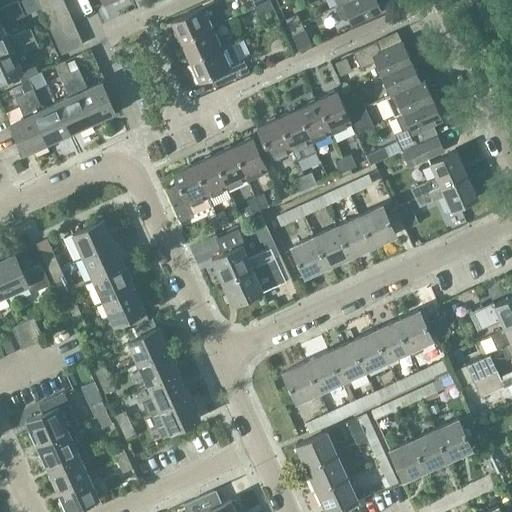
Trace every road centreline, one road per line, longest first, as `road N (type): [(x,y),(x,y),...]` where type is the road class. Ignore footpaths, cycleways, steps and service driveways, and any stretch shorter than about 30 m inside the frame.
road 1 (residential): [(219,356),(511,226)]
road 2 (residential): [(128,171),(140,180),(219,356)]
road 3 (residential): [(511,158),(440,0)]
road 4 (residential): [(259,444),(113,511)]
road 5 (residential): [(128,171),(141,133),(97,39)]
road 6 (residential): [(11,209),(102,167),(128,171)]
